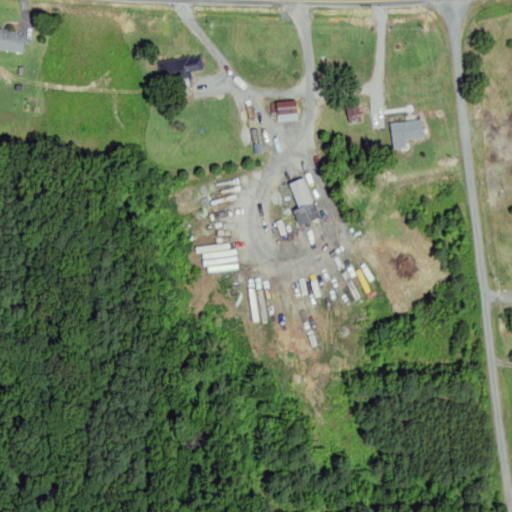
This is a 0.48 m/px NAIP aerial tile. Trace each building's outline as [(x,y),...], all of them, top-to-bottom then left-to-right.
[(0,49),(21,52),(24,31),(0,28),(0,49)] [(189,70),(201,70),(201,58),(159,58),(159,86),(189,85),(189,70)] [(348,121),(362,120),(359,100),(346,102),(348,121)] [(296,101),(271,101),(271,119),(296,119),(296,101)] [(389,122),(391,140),(422,137),(420,119),(389,122)] [(297,209),(291,211),(297,225),(317,217),(301,178),(287,184),(297,209)]
